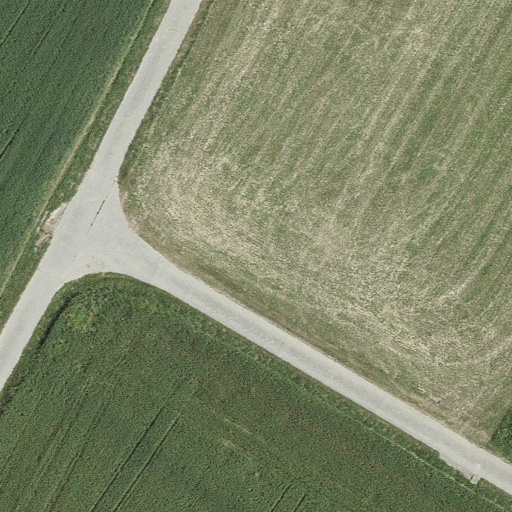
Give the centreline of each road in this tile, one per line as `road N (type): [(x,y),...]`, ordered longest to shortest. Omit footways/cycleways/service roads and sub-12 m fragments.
road 1 (track): [(511,480),(83,227)]
road 2 (track): [(187,0),(83,227),(0,372)]
